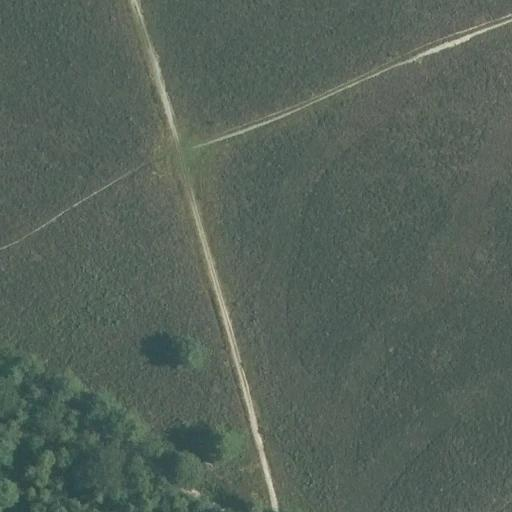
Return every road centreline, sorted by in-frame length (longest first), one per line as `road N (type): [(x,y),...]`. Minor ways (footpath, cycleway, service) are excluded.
road 1 (track): [(134,0),(275,511)]
road 2 (track): [(217,511),(0,368)]
